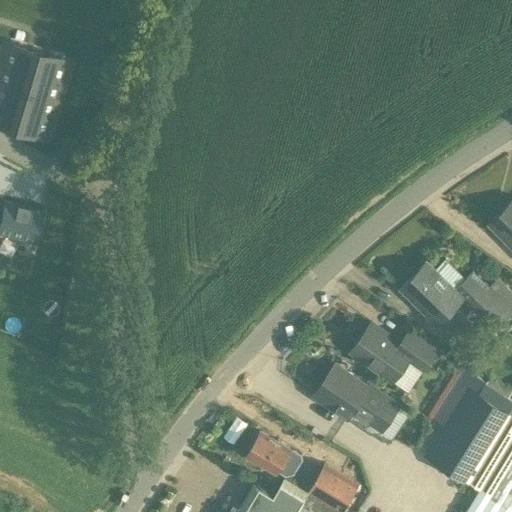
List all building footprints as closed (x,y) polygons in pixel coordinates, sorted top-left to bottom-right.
[(0,81),(25,89),(36,50),(8,42),(1,66),(0,66),(0,81)] [(64,59),(36,50),(25,89),(58,99),(62,84),(57,83),(64,59)] [(0,124),(14,128),(25,89),(0,81),(0,124)] [(53,113),(58,99),(25,89),(14,128),(42,136),(49,112),(53,113)] [(511,199),(488,224),(511,247),(511,199)] [(0,243),(19,249),(22,238),(35,241),(42,210),(30,207),(31,205),(17,201),(16,203),(3,200),(2,206),(0,205),(0,243)] [(464,296),(426,260),(399,287),(437,324),(464,296)] [(465,301),(496,331),(511,314),(511,306),(486,281),(465,301)] [(350,350),(393,380),(408,357),(424,368),(437,349),(409,329),(400,341),(371,320),(350,350)] [(442,424),(424,452),(481,488),(466,511),(511,511),(511,397),(510,396),(511,392),(511,391),(491,377),(487,382),(455,360),(455,375),(430,414),(435,417),(435,419),(442,424)] [(334,363),(313,394),(347,417),(351,411),(380,430),(398,404),(368,384),(367,385),(334,363)] [(261,431),(247,454),(275,471),(277,468),(287,474),(300,452),(276,437),(275,440),(261,431)] [(359,483),(325,461),(309,489),(343,510),(359,483)] [(346,511),(343,510),(309,489),(308,489),(285,474),(273,494),(253,482),(240,504),(253,511),(252,511),(236,511),(235,511),(346,511)]
